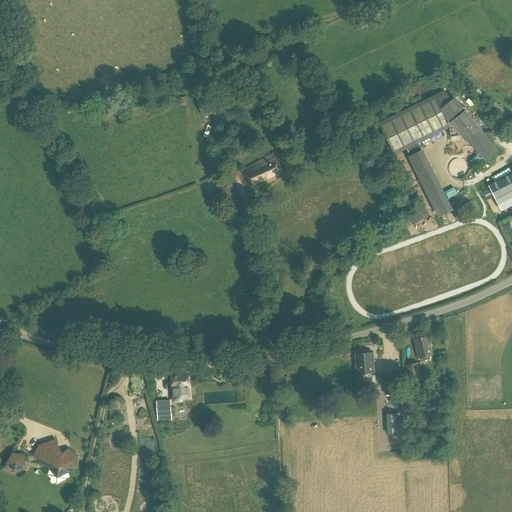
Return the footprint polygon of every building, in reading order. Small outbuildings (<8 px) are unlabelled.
[(191,79),(201,76),(199,70),(189,74),(191,79)] [(445,89),(378,122),(394,155),(407,148),(410,155),(421,150),(418,143),(451,126),(452,126),(453,126),(465,141),(480,128),(466,110),(466,109),(466,108),(466,107),(465,107),(464,106),(463,107),(455,96),(450,100),(445,89)] [(222,125),(233,120),(221,91),(196,101),(203,117),(217,111),(222,125)] [(480,128),(465,141),(482,164),(497,151),(480,128)] [(452,213),(421,150),(410,155),(439,219),(452,213)] [(459,153),(452,155),(455,167),(462,166),(459,153)] [(253,190),(283,176),(274,155),(243,168),(253,190)] [(502,211),(511,205),(511,172),(489,185),(502,211)] [(449,188),(454,195),(462,190),(456,182),(449,188)] [(229,212),(242,207),(232,184),(220,189),(229,212)] [(508,222),(501,223),(502,230),(509,229),(508,222)] [(427,360),(426,356),(432,354),(428,336),(413,339),(418,358),(420,357),(420,361),(427,360)] [(356,374),(374,373),(373,352),(355,354),(356,374)] [(418,364),(405,366),(408,383),(422,380),(418,364)] [(384,395),(399,394),(399,373),(383,374),(384,395)] [(181,399),(189,398),(188,374),(171,375),(173,402),(181,401),(181,399)] [(157,421),(171,420),(170,401),(156,402),(157,421)] [(387,434),(402,433),(400,412),(386,413),(387,434)] [(39,446),(35,455),(53,465),(52,467),(52,468),(58,474),(66,470),(67,470),(66,467),(76,466),(77,456),(69,450),(65,456),(59,455),(54,441),(39,446)] [(13,454),(8,463),(8,464),(8,463),(15,470),(24,466),(23,456),(14,454),(13,454)]
